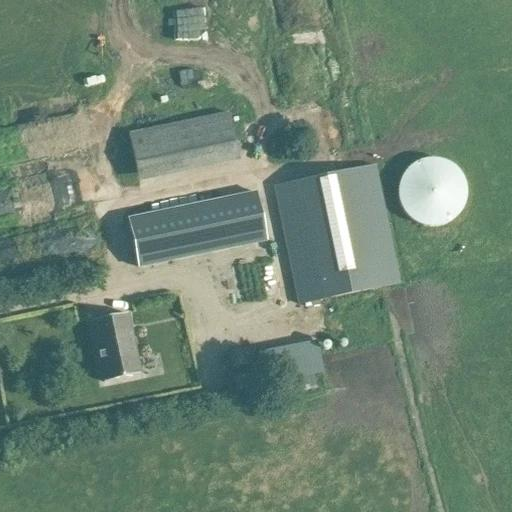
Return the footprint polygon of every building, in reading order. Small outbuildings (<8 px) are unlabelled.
[(229,115),(128,135),(135,172),(236,152),(229,115)] [(410,168),(409,229),(471,231),(473,169),(410,168)] [(297,309),(397,289),(373,171),(274,190),(297,309)] [(137,268),(266,241),(256,194),(127,221),(137,268)] [(137,376),(125,315),(88,322),(101,383),(137,376)] [(322,391),(320,380),(331,379),(326,346),(277,354),(282,384),(309,380),(311,393),(322,391)]
